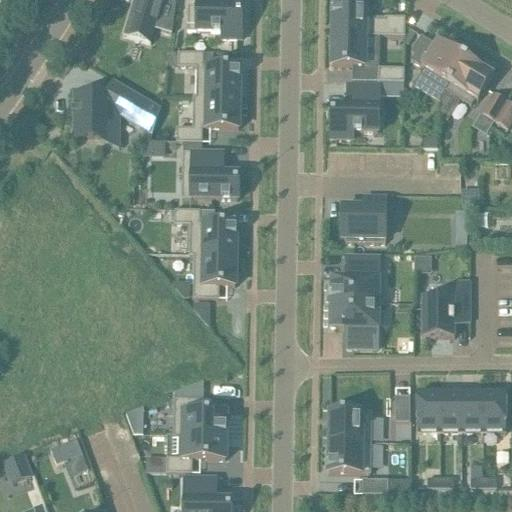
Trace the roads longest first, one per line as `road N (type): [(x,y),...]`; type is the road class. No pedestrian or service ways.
road 1 (unclassified): [(288,362),(291,0)]
road 2 (residential): [(288,362),(511,358)]
road 3 (unclassified): [(284,511),(288,362)]
road 4 (tertiary): [(0,106),(66,0)]
